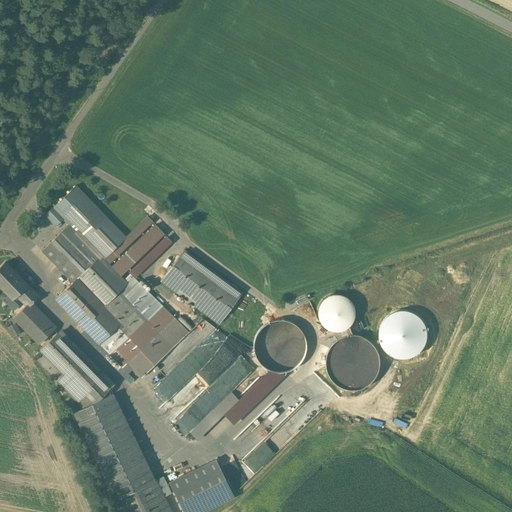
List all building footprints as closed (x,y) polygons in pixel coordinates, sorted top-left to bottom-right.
[(125,237),(75,185),(45,214),(56,225),(63,218),(68,224),(69,223),(103,258),(125,237)] [(125,237),(103,258),(124,280),(129,274),(130,274),(167,238),(147,217),(125,237)] [(103,258),(69,223),(68,224),(41,250),(72,281),(55,297),(116,361),(123,354),(116,346),(131,332),(132,333),(161,305),(130,274),(129,274),(124,280),(103,258)] [(241,293),(183,250),(161,280),(219,323),(241,293)] [(12,270),(4,262),(0,265),(0,285),(11,297),(15,294),(26,305),(27,306),(30,303),(38,296),(21,278),(20,279),(17,276),(19,274),(14,269),(12,270)] [(318,316),(320,321),(323,326),(328,329),(333,331),(339,330),(345,329),(349,326),(349,325),(353,321),(355,314),(354,308),(352,302),(348,297),(342,294),(336,293),(329,295),(325,297),(321,301),(318,306),(317,311),(318,316)] [(306,295),(295,300),(297,304),(308,299),(306,295)] [(27,306),(26,305),(17,313),(32,328),(45,317),(30,303),(27,306)] [(161,305),(132,333),(131,332),(116,346),(123,354),(129,359),(173,317),(161,305)] [(45,317),(32,328),(28,332),(38,343),(55,327),(45,317)] [(173,317),(129,359),(123,354),(116,361),(121,366),(126,362),(141,377),(188,332),(173,317)] [(304,355),(306,345),(303,335),(298,327),(289,321),(279,319),(269,321),(260,327),(255,336),(253,346),(255,356),(261,365),(270,370),(280,372),(290,370),(298,364),(304,355)] [(10,335),(19,332),(15,322),(7,326),(10,335)] [(339,330),(333,331),(336,340),(337,339),(343,336),(350,335),(352,335),(349,326),(345,329),(339,330)] [(109,386),(57,332),(39,349),(63,374),(56,380),(83,407),(109,386)] [(328,375),(332,381),(338,386),(344,389),(352,390),(359,389),(366,386),(372,381),(376,375),(379,369),(380,361),(378,354),(375,348),(371,342),(365,338),(358,335),(352,335),(350,335),(343,336),(337,339),(336,340),(332,344),(328,349),(326,356),(325,362),(326,369),(328,375)] [(238,375),(227,385),(239,397),(261,376),(249,364),(238,375)] [(268,370),(222,414),(232,424),(283,375),(281,372),(280,372),(279,372),(275,372),(272,371),(270,370),(268,370)] [(231,391),(195,427),(201,433),(233,402),(231,400),(235,396),(231,391)] [(83,407),(73,412),(110,488),(146,471),(109,395),(83,407)] [(290,438),(318,412),(306,399),(278,425),(290,438)] [(215,461),(170,483),(183,511),(200,511),(233,497),(215,461)] [(146,471),(110,488),(121,511),(170,511),(154,479),(151,481),(146,471)]
